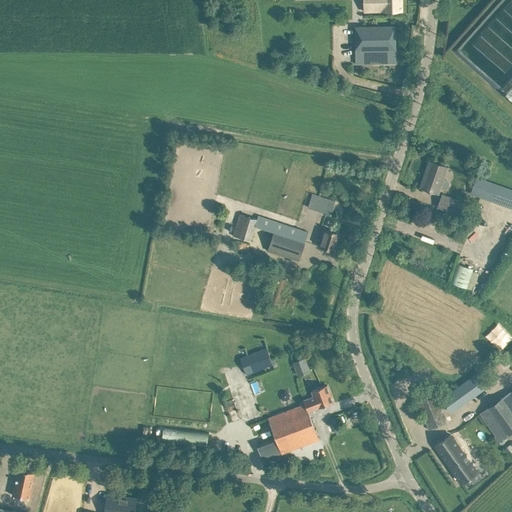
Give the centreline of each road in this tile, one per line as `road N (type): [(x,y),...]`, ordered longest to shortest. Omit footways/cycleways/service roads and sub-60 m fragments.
road 1 (unclassified): [(404,469),(348,316),(413,108),(432,0)]
road 2 (unclassified): [(404,469),(375,488),(345,490),(0,445)]
